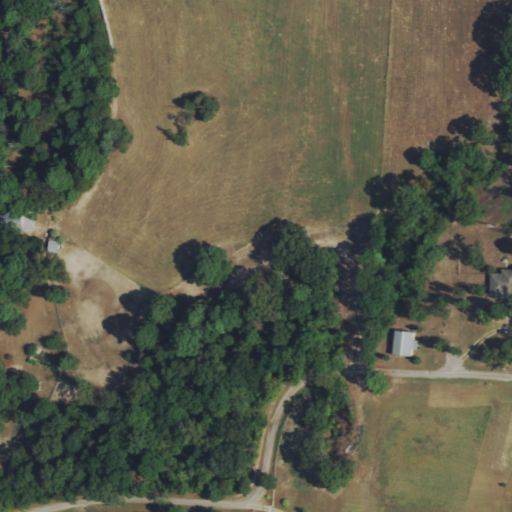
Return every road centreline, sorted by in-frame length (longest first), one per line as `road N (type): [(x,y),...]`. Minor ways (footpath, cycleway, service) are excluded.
road 1 (residential): [(128,511),(244,495),(264,415),(291,387),(344,393),(511,380)]
road 2 (residential): [(511,259),(454,258),(409,178)]
